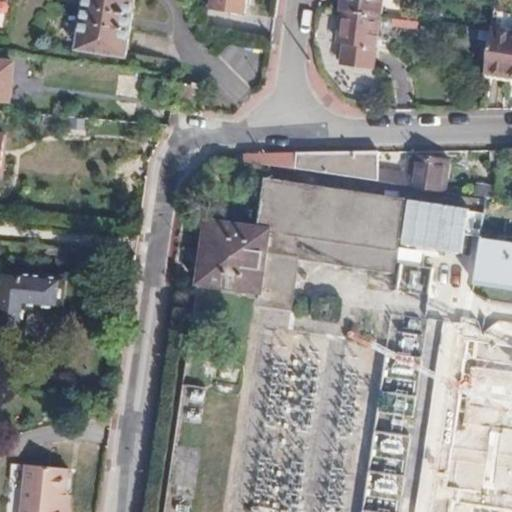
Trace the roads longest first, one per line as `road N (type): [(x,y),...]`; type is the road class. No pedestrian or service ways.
road 1 (residential): [(282,131),(176,150),(128,350),(117,511)]
road 2 (residential): [(511,129),(282,131)]
road 3 (residential): [(303,0),(282,131)]
